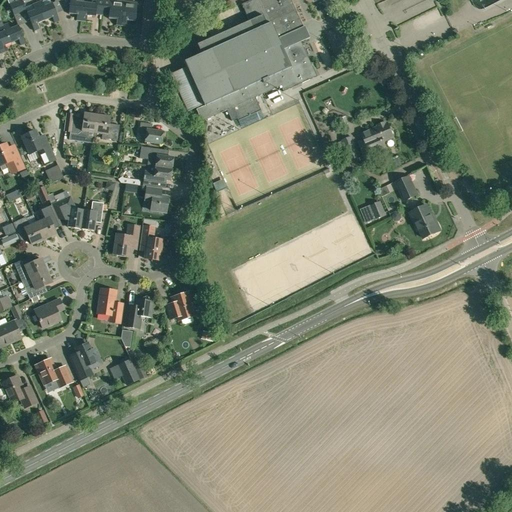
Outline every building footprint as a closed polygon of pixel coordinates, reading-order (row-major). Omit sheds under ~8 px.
[(7,0),(9,4),(9,3),(14,16),(20,13),(15,1),(14,1),(13,0),(7,0)] [(17,0),(15,1),(20,13),(26,11),(21,0),(17,0)] [(37,2),(44,20),(52,17),(54,23),(59,21),(52,3),(44,6),(41,0),(37,2)] [(81,21),(83,2),(75,1),(74,0),(69,0),(68,14),(77,15),(76,21),(81,21)] [(83,2),(81,21),(86,22),(87,16),(95,17),(95,14),(102,15),(103,0),(91,0),(91,3),(83,2)] [(114,0),(103,0),(102,15),(108,16),(108,19),(116,20),(116,26),(121,26),(124,1),(114,0)] [(261,111),(255,98),(281,86),(283,91),(317,76),(301,41),(308,38),(305,32),(290,0),(249,0),(241,4),(249,21),(197,44),(201,53),(184,61),(186,67),(170,74),(176,86),(168,89),(179,113),(186,110),(187,111),(203,104),(203,106),(196,109),(201,122),(227,110),(232,121),(237,119),(238,121),(261,111)] [(124,1),(121,26),(126,27),(126,21),(135,22),(137,3),(124,1)] [(44,20),(37,2),(32,4),(34,10),(27,13),(34,31),(39,29),(36,23),(44,20)] [(438,10),(431,13),(435,23),(442,20),(438,10)] [(10,42),(3,25),(0,18),(0,17),(0,53),(5,51),(3,45),(10,42)] [(10,42),(18,39),(20,45),(25,43),(18,25),(10,28),(8,23),(3,25),(10,42)] [(65,127),(65,132),(70,133),(70,134),(69,140),(93,144),(94,140),(95,133),(97,115),(84,113),(83,120),(73,119),(71,128),(65,127)] [(97,115),(95,133),(102,134),(102,139),(117,141),(120,126),(109,124),(110,117),(97,115)] [(362,133),(365,142),(360,144),(362,150),(365,158),(386,149),(383,141),(393,137),(393,136),(394,133),(393,130),(390,129),(387,123),(386,123),(385,122),(377,125),(378,127),(362,133)] [(162,145),(163,132),(151,130),(152,125),(140,123),(139,134),(145,135),(144,142),(162,145)] [(27,155),(30,162),(40,158),(43,165),(55,160),(44,135),(38,138),(35,131),(22,137),(29,154),(27,155)] [(332,146),(340,165),(349,161),(349,162),(360,157),(352,136),(341,141),(341,142),(332,146)] [(0,166),(2,171),(9,168),(12,174),(24,168),(14,146),(8,149),(6,144),(0,146),(0,166)] [(155,167),(171,169),(173,158),(158,156),(159,149),(141,147),(139,159),(148,160),(147,165),(147,166),(155,167)] [(399,158),(389,163),(393,170),(402,166),(399,158)] [(50,184),(63,178),(58,165),(45,171),(50,184)] [(155,167),(147,166),(146,172),(145,171),(143,184),(165,187),(166,181),(170,182),(171,169),(155,167)] [(417,195),(409,177),(396,183),(404,201),(417,195)] [(222,191),(230,190),(230,183),(221,183),(222,191)] [(49,200),(47,196),(43,187),(37,189),(42,202),(49,200)] [(147,187),(145,197),(153,198),(151,211),(166,213),(168,198),(160,197),(161,189),(147,187)] [(53,195),(48,197),(58,219),(69,221),(68,228),(81,229),(83,211),(76,210),(70,197),(56,203),(53,195)] [(381,201),(370,205),(376,219),(387,215),(381,201)] [(103,205),(103,204),(93,202),(92,203),(90,202),(90,206),(92,206),(91,212),(83,211),(81,229),(94,231),(95,223),(101,224),(102,210),(106,210),(107,205),(103,205)] [(61,226),(58,219),(52,206),(39,212),(43,220),(36,223),(44,239),(56,234),(53,229),(61,226)] [(431,216),(426,206),(410,213),(418,231),(420,230),(424,239),(438,232),(438,231),(440,230),(433,215),(431,216)] [(44,239),(36,223),(34,217),(27,220),(26,217),(13,223),(22,243),(30,240),(32,245),(44,239)] [(136,251),(140,227),(128,226),(127,237),(116,235),(114,255),(128,257),(129,250),(136,251)] [(148,227),(143,227),(139,251),(146,252),(145,259),(159,261),(162,241),(154,240),(155,228),(148,227)] [(8,237),(11,245),(18,241),(15,234),(8,237)] [(30,278),(46,271),(41,259),(29,264),(27,258),(14,264),(19,275),(27,271),(30,278)] [(46,271),(30,278),(33,284),(25,288),(30,299),(43,294),(40,288),(51,283),(46,271)] [(120,324),(123,305),(115,303),(117,292),(101,289),(97,314),(111,316),(110,322),(120,324)] [(179,321),(181,320),(196,315),(189,292),(171,298),(173,304),(166,306),(170,320),(178,317),(179,321)] [(147,296),(142,298),(142,300),(136,300),(135,309),(129,308),(126,327),(140,329),(141,317),(151,318),(151,315),(155,314),(152,308),(153,302),(150,301),(147,296)] [(0,312),(10,308),(5,297),(0,299),(0,312)] [(36,314),(43,329),(61,320),(56,309),(63,306),(59,299),(42,307),(44,310),(36,314)] [(10,308),(15,320),(12,321),(13,323),(0,328),(0,347),(20,339),(18,332),(27,328),(18,305),(10,308)] [(125,347),(130,347),(132,331),(122,330),(121,338),(125,347)] [(204,332),(201,339),(211,341),(211,340),(214,341),(215,336),(212,336),(213,334),(204,332)] [(90,370),(103,365),(95,348),(91,350),(87,342),(76,348),(81,360),(75,362),(81,375),(91,371),(90,370)] [(130,359),(140,380),(143,378),(134,358),(130,359)] [(59,388),(72,382),(65,367),(56,371),(50,359),(36,366),(44,385),(56,380),(59,388)] [(126,386),(140,380),(130,359),(117,365),(126,386)] [(0,399),(3,400),(8,398),(10,403),(20,399),(24,408),(37,402),(30,387),(23,390),(17,376),(1,383),(3,387),(0,388),(0,399)] [(90,385),(87,379),(82,381),(81,382),(84,388),(90,385)] [(77,399),(85,396),(82,390),(75,394),(77,399)] [(47,422),(42,410),(35,414),(39,425),(47,422)]
